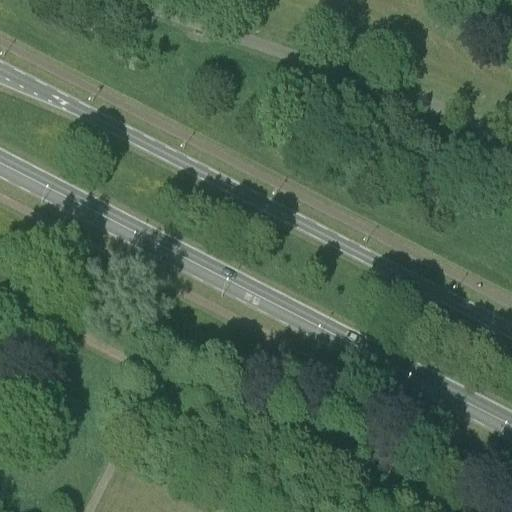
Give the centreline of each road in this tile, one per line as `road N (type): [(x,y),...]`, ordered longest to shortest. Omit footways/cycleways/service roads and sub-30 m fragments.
road 1 (primary): [(0,156),(511,419)]
road 2 (primary): [(511,333),(0,70)]
